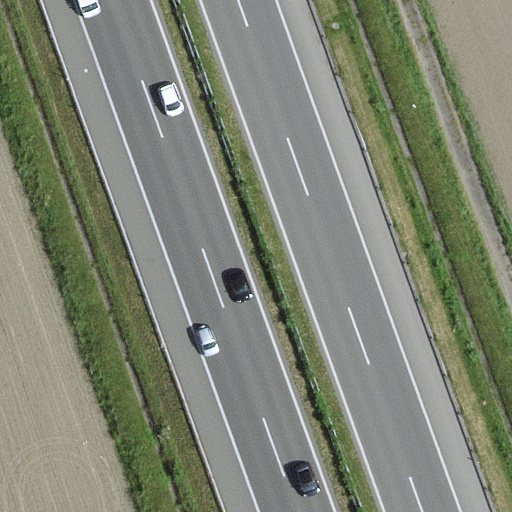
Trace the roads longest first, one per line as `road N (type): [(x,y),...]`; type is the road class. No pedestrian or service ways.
road 1 (motorway): [(113,0),(297,511)]
road 2 (motorway): [(423,511),(241,0)]
road 3 (track): [(511,279),(408,0)]
